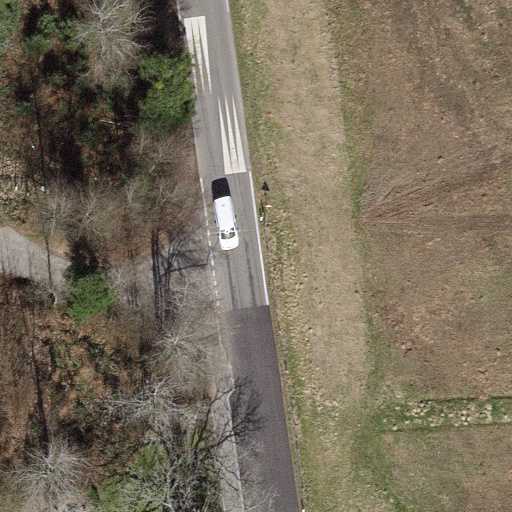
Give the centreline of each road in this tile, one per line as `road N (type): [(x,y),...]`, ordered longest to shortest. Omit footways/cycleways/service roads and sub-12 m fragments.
road 1 (tertiary): [(200,0),(273,511)]
road 2 (track): [(0,288),(235,270)]
